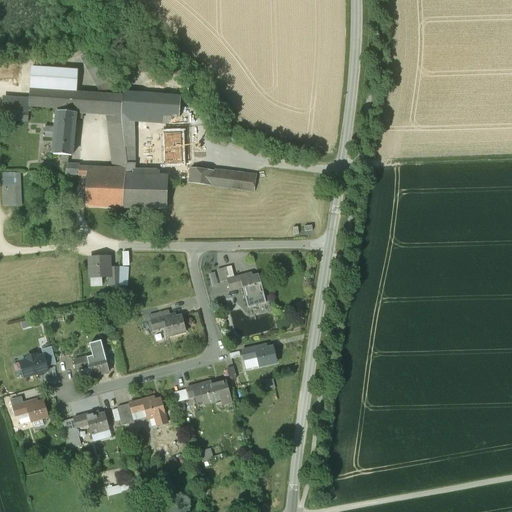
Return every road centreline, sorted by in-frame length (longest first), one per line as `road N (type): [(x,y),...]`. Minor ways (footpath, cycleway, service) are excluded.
road 1 (residential): [(191,246),(216,358),(55,400)]
road 2 (residential): [(292,511),(328,244)]
road 3 (residential): [(328,244),(356,0)]
road 4 (track): [(511,476),(307,511)]
road 5 (track): [(342,162),(511,159)]
road 6 (residential): [(328,244),(191,246)]
